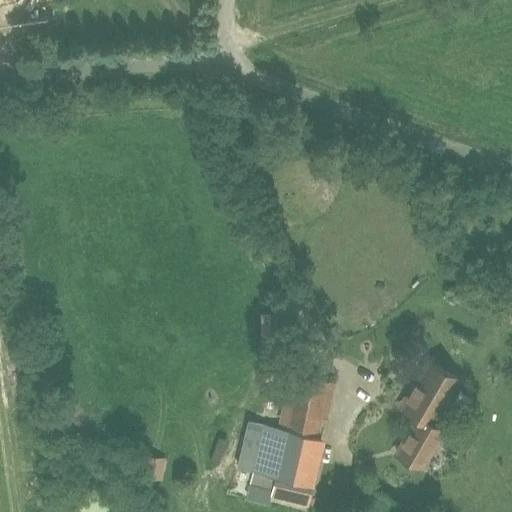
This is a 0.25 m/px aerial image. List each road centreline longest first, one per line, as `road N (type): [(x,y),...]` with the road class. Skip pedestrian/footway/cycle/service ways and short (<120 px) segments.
road 1 (unclassified): [(511,175),(216,64)]
road 2 (unclassified): [(0,77),(216,64)]
road 3 (track): [(393,0),(233,48),(216,64)]
